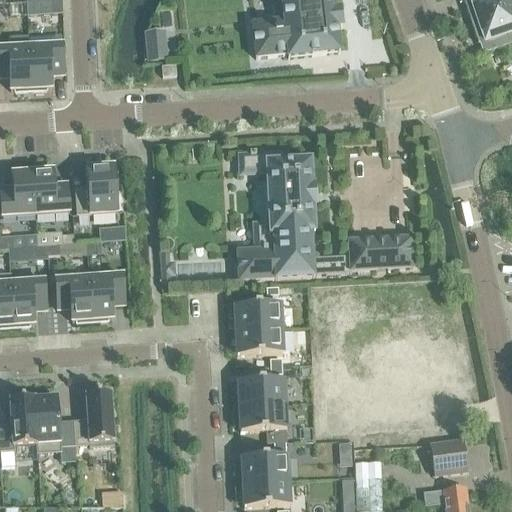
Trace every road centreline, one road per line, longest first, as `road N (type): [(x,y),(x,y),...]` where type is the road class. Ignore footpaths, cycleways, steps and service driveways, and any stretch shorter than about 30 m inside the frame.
road 1 (residential): [(205,511),(196,354),(0,364)]
road 2 (residential): [(436,95),(85,118)]
road 3 (residential): [(500,343),(454,145)]
